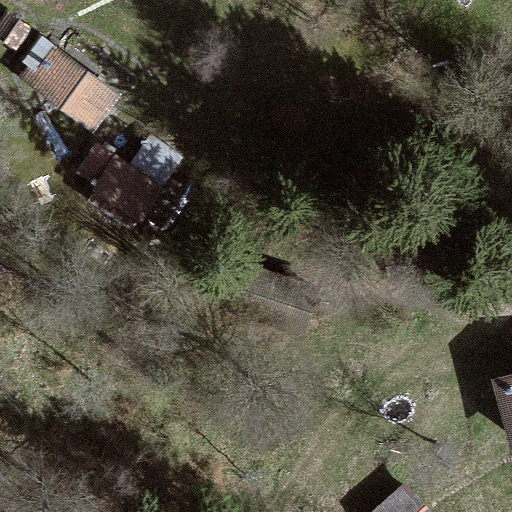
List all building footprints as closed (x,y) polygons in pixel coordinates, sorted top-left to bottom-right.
[(34,30),(4,8),(0,13),(0,46),(14,57),(34,30)] [(110,79),(41,25),(23,48),(31,55),(23,66),(83,113),(110,79)] [(118,141),(94,129),(79,158),(105,172),(96,189),(137,210),(145,194),(151,197),(153,192),(167,200),(182,172),(168,164),(179,143),(147,126),(130,158),(114,150),(118,141)] [(314,276),(236,250),(224,287),(301,314),(314,276)] [(511,379),(503,384),(511,401),(511,379)] [(370,511),(434,511),(406,479),(370,510),(370,511)]
